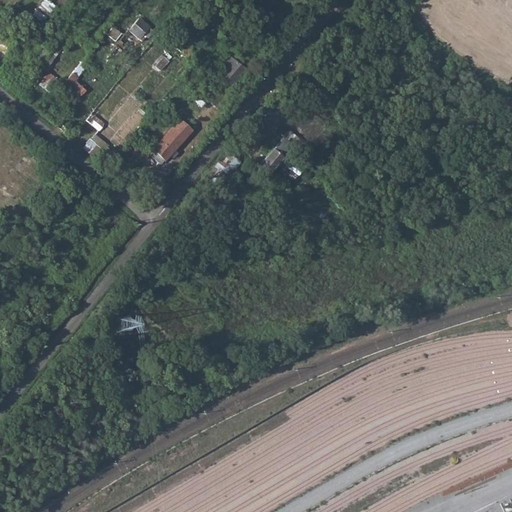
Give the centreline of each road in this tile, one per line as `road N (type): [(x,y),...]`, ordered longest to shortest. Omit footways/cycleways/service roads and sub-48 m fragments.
road 1 (residential): [(340,2),(158,222)]
road 2 (residential): [(158,222),(0,418)]
road 3 (residential): [(158,222),(0,86)]
